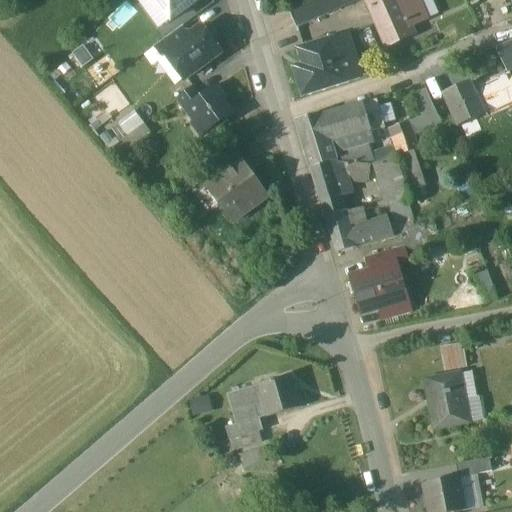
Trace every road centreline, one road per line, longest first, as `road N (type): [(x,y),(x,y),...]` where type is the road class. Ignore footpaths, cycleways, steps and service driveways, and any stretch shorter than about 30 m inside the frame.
road 1 (residential): [(262,316),(34,511)]
road 2 (residential): [(321,262),(245,0)]
road 3 (residential): [(389,511),(341,333)]
